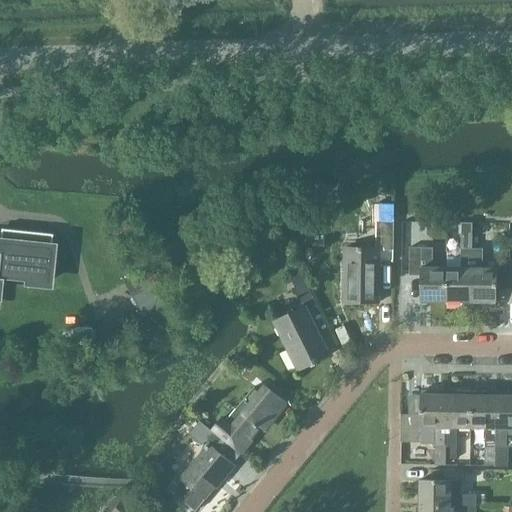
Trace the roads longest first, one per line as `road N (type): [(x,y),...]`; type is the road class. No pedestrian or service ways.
road 1 (residential): [(251,511),(374,357),(413,344),(511,345)]
road 2 (tertiary): [(304,50),(0,60)]
road 3 (tertiary): [(511,46),(304,50)]
